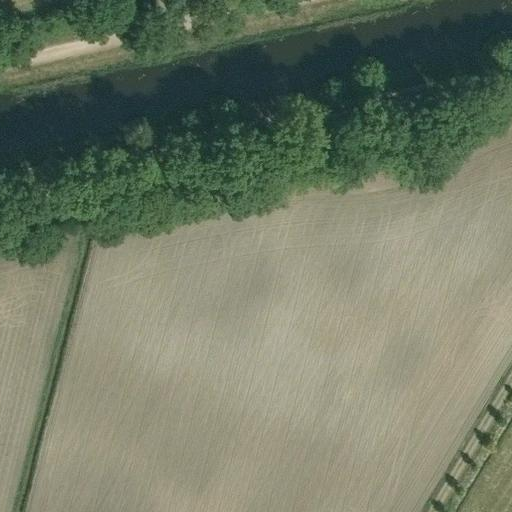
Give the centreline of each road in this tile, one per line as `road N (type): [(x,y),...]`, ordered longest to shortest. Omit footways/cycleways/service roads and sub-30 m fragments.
road 1 (track): [(0,191),(511,82)]
road 2 (track): [(0,63),(288,0)]
road 3 (track): [(429,511),(511,377)]
